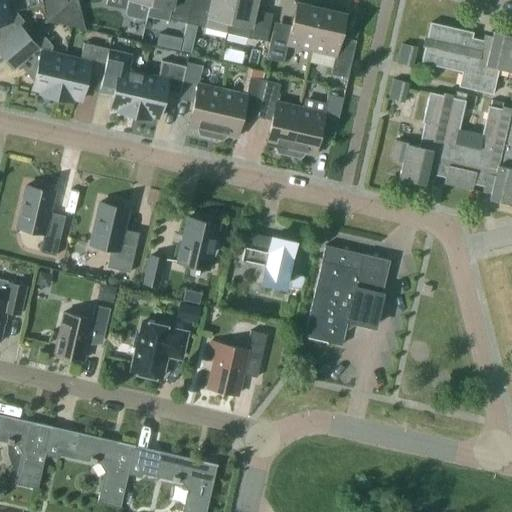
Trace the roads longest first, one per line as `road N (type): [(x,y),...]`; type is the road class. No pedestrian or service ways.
road 1 (residential): [(494,459),(496,414),(454,247),(439,224),(0,120)]
road 2 (residential): [(265,439),(231,423),(0,369)]
road 3 (residential): [(494,459),(312,421),(265,439)]
